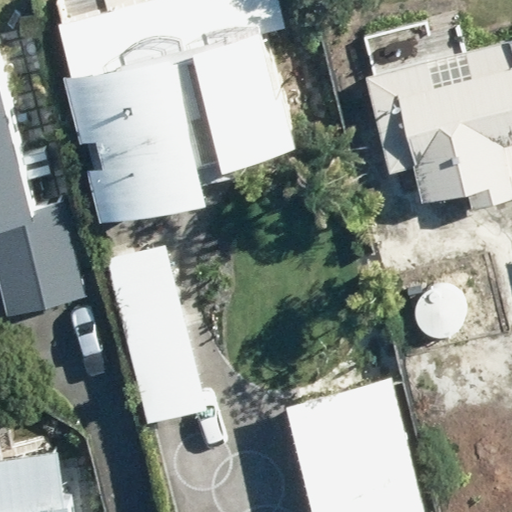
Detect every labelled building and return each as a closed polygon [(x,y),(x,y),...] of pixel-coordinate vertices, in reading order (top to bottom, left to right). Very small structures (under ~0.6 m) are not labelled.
[(287,0),(136,0),(68,18),(99,133),(102,132),(110,158),(103,160),(119,213),(233,183),(225,150),(247,145),(251,155),(312,137),(280,18),(292,14),(287,0)] [(426,160),(435,195),(479,184),(484,202),(511,194),(511,35),(436,56),(428,21),(388,31),(396,67),(378,71),(403,166),(426,160)] [(0,39),(0,229),(19,309),(99,288),(77,196),(51,201),(12,36),(0,39)] [(125,308),(167,305),(165,269),(123,271),(125,308)] [(146,344),(183,339),(178,306),(142,311),(146,344)] [(300,399),(329,511),(437,511),(402,373),(300,399)] [(85,494),(77,439),(0,451),(0,511),(91,511),(89,494),(85,494)]
